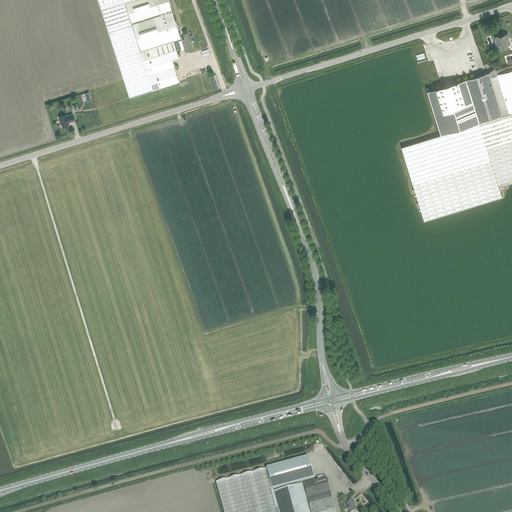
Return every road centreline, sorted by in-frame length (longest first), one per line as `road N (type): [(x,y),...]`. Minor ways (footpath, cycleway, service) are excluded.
road 1 (secondary): [(332,400),(0,491)]
road 2 (tertiary): [(332,400),(311,259),(246,88)]
road 3 (unclassified): [(511,6),(246,88)]
road 4 (unclassified): [(0,165),(246,88)]
road 5 (secondary): [(511,357),(332,400)]
road 6 (tertiary): [(397,511),(344,444),(332,400)]
